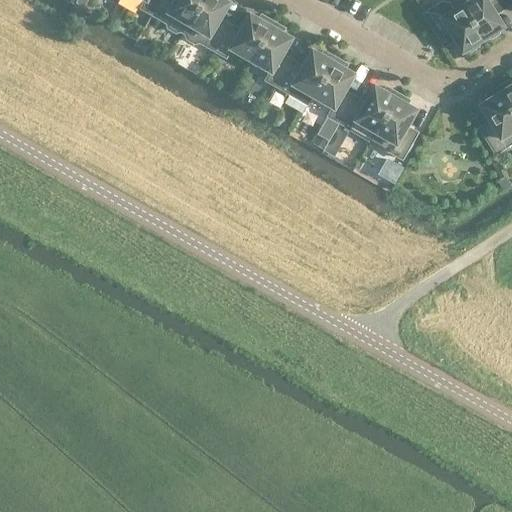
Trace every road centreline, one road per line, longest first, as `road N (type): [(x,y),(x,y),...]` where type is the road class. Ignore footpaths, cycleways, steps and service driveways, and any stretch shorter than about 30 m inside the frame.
road 1 (tertiary): [(355,335),(0,133)]
road 2 (residential): [(444,92),(286,0)]
road 3 (tertiary): [(511,422),(355,335)]
